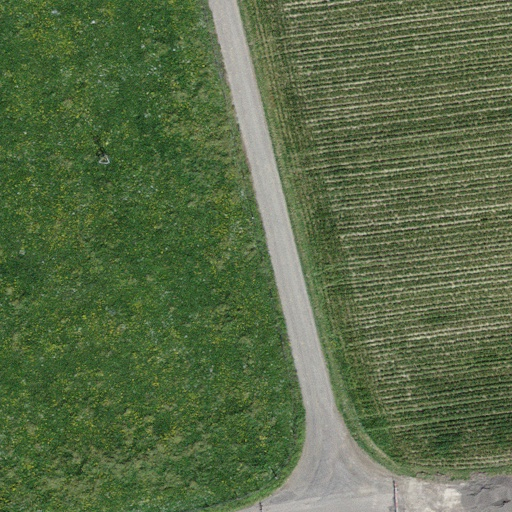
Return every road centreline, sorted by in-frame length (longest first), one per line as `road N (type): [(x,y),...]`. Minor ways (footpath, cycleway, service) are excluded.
road 1 (track): [(224,0),(346,511)]
road 2 (track): [(370,511),(511,500)]
